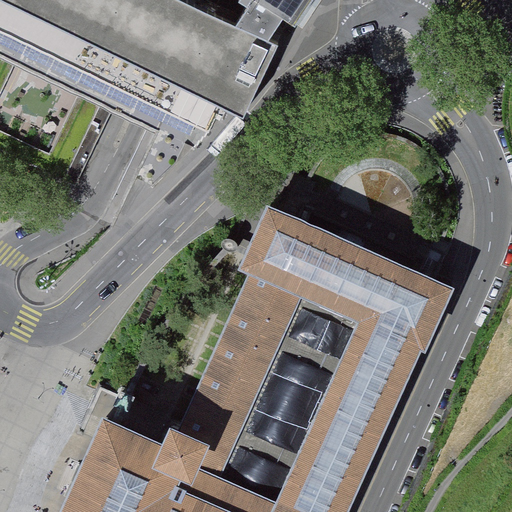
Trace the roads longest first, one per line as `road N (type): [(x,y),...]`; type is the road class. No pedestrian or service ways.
road 1 (unclassified): [(398,51),(483,158),(494,225),(473,303),(377,511)]
road 2 (residential): [(23,325),(41,329),(70,317),(300,94),(398,51)]
road 3 (residential): [(0,270),(94,194),(186,3)]
